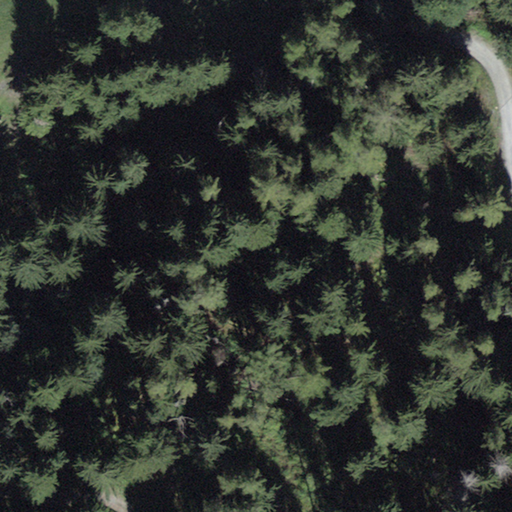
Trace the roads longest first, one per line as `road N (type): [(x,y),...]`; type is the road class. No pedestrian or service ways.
road 1 (track): [(395,0),(438,38),(480,58),(502,83),(511,154)]
road 2 (track): [(133,511),(107,495),(0,486)]
